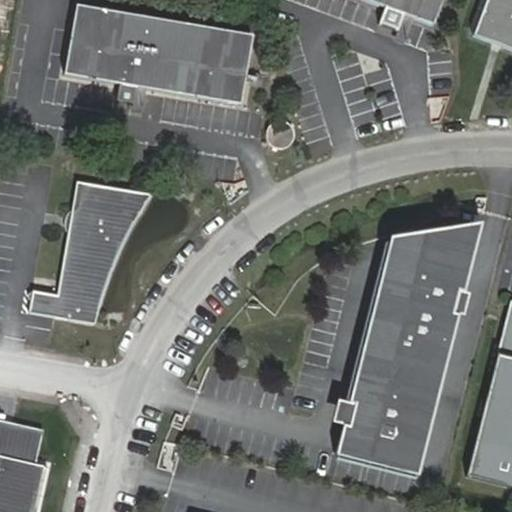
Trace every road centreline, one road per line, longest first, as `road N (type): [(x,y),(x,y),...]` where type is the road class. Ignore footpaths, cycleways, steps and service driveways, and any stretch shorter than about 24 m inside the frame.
road 1 (unclassified): [(130,400),(169,308),(267,191),(326,157),(405,137),(511,142)]
road 2 (unclassified): [(130,400),(0,371)]
